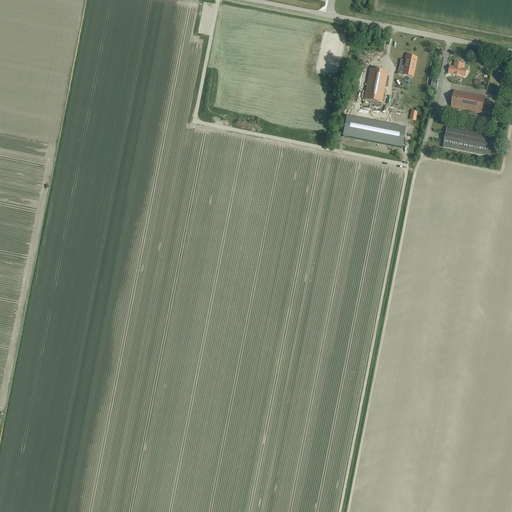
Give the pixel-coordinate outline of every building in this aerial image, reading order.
[(406,56),(405,61),(403,71),(413,73),(416,58),(406,56)] [(467,70),(463,69),(464,64),(454,63),(454,67),(450,67),(448,74),(452,75),(461,77),(461,76),(465,77),(467,70)] [(370,69),(366,88),(364,100),(381,103),(387,73),(370,69)] [(362,72),(356,71),(353,86),(359,87),(362,72)] [(481,114),(485,97),(454,91),(451,108),(481,114)] [(346,117),(342,137),(401,149),(405,129),(346,117)] [(447,128),(443,148),(492,157),(496,138),(447,128)]
